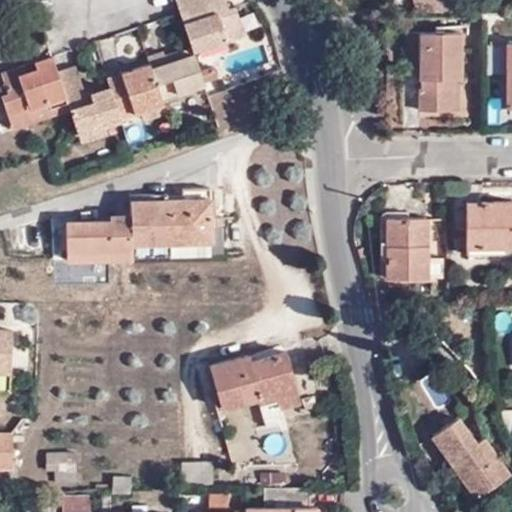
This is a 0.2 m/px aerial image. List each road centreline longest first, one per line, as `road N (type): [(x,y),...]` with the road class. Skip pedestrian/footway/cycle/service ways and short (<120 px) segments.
road 1 (unknown): [(249,136),(261,234),(297,279),(300,301),(284,324),(202,362),(205,441)]
road 2 (residential): [(329,158),(386,488)]
road 3 (unclassified): [(329,158),(511,158)]
road 4 (residential): [(283,0),(319,88),(329,158)]
